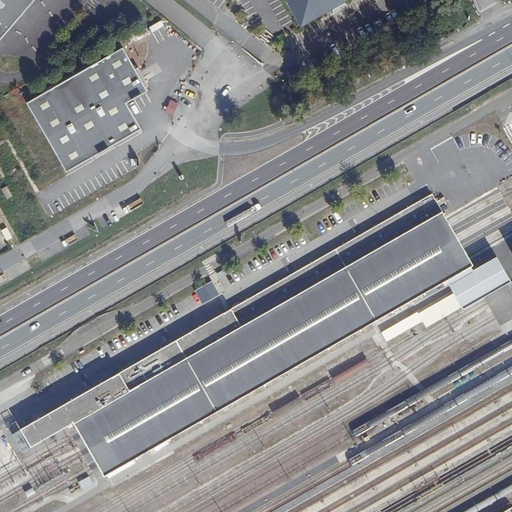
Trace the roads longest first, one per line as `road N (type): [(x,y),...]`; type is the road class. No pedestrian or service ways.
road 1 (primary): [(0,347),(511,55)]
road 2 (primary): [(490,43),(0,323)]
road 3 (primary): [(490,43),(467,40),(270,140),(222,148),(184,137)]
road 4 (unclassified): [(184,137),(135,190),(0,267)]
road 5 (unknown): [(202,35),(162,76),(142,141),(65,184)]
road 6 (unclassified): [(156,0),(238,64),(184,137)]
